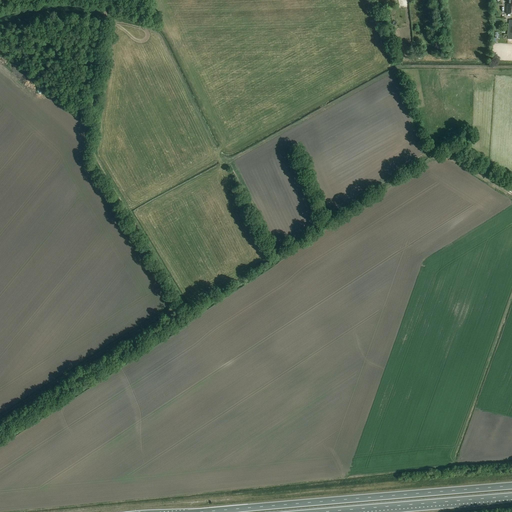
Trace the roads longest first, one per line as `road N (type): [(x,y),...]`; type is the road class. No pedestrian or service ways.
road 1 (trunk): [(511,486),(207,511)]
road 2 (trunk): [(328,511),(511,496)]
